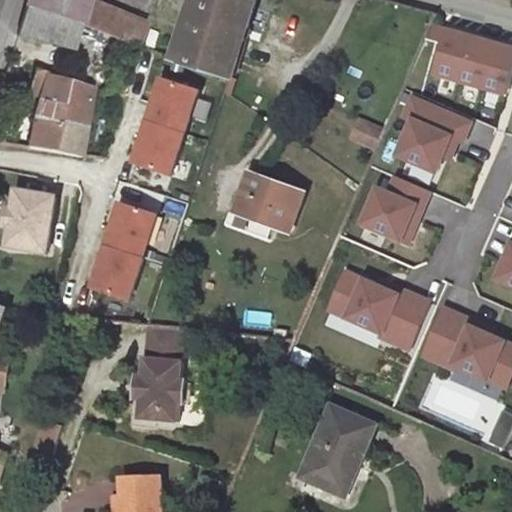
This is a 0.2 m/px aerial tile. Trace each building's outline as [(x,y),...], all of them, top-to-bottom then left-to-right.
[(87,0),(27,0),(25,8),(77,25),(79,26),(87,2),(87,0)] [(193,0),(174,60),(231,79),(256,0),(193,0)] [(101,8),(87,2),(79,26),(90,30),(101,8)] [(77,25),(25,8),(17,34),(71,50),(77,25)] [(139,23),(101,8),(90,30),(128,45),(139,23)] [(511,34),(442,15),(403,107),(456,124),(489,43),(511,50),(511,34)] [(170,57),(133,47),(103,158),(103,160),(139,170),(170,57)] [(19,56),(11,54),(9,62),(17,64),(19,56)] [(47,74),(36,71),(29,94),(40,96),(33,119),(28,148),(80,157),(91,90),(46,76),(47,74)] [(493,177),(508,138),(487,130),(473,168),(493,177)] [(305,194),(251,174),(239,208),(275,222),(273,227),(290,233),(305,194)] [(393,176),(386,191),(374,186),(358,228),(410,249),(433,192),(393,176)] [(57,197),(18,191),(14,210),(12,227),(8,246),(48,253),(57,197)] [(497,213),(461,199),(439,257),(473,270),(497,213)] [(135,305),(155,212),(112,203),(91,295),(135,305)] [(14,210),(7,209),(4,226),(12,227),(14,210)] [(511,236),(492,283),(511,291),(511,236)] [(325,317),(412,352),(432,303),(346,268),(325,317)] [(0,351),(9,310),(0,307),(0,351)] [(507,394),(511,382),(511,339),(441,310),(421,359),(507,394)] [(185,330),(151,327),(148,359),(145,359),(143,377),(143,385),(147,385),(146,393),(142,393),(142,400),(140,420),(179,423),(180,404),(185,404),(187,381),(182,381),(184,362),(182,362),(185,330)] [(11,357),(0,353),(0,389),(4,391),(11,357)] [(143,377),(138,377),(136,400),(142,400),(142,393),(146,393),(147,385),(143,385),(143,377)] [(377,426),(333,407),(301,478),(338,494),(355,455),(363,458),(377,426)] [(338,494),(346,498),(363,458),(355,455),(338,494)] [(163,511),(162,478),(123,479),(124,498),(113,498),(113,511),(163,511)]
